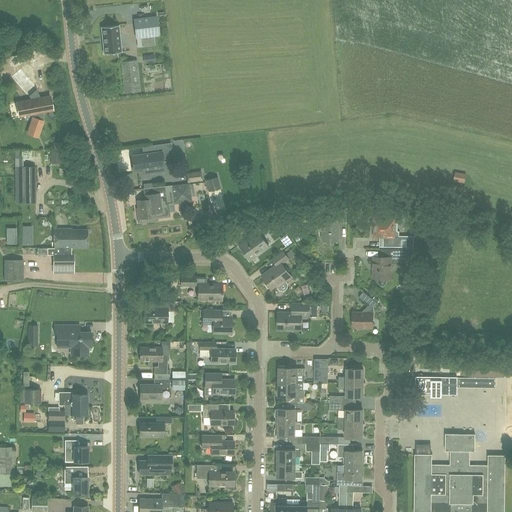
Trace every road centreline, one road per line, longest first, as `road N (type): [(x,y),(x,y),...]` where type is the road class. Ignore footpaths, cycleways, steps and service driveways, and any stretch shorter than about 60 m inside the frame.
road 1 (unknown): [(511,79),(368,66),(379,153),(406,178)]
road 2 (tertiary): [(119,256),(66,0)]
road 3 (tertiary): [(117,511),(119,256)]
road 4 (residential): [(388,511),(379,484),(388,356),(377,348),(336,348)]
road 5 (residential): [(258,350),(256,300),(225,261),(119,256)]
road 6 (unknown): [(511,34),(366,53),(359,0)]
road 7 (residential): [(256,511),(258,350)]
